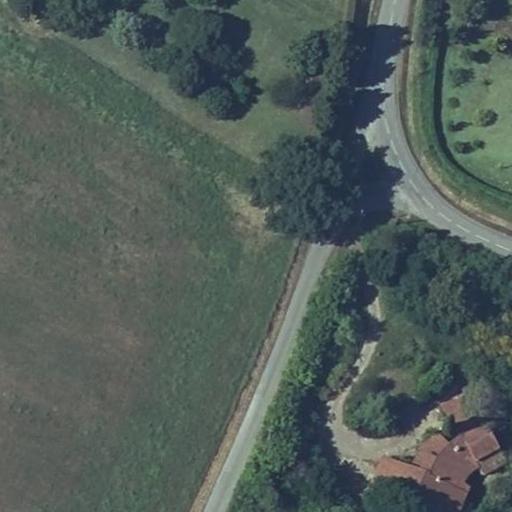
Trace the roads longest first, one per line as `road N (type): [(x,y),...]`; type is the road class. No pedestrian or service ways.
road 1 (unclassified): [(335,219),(215,511)]
road 2 (unclassified): [(382,76),(335,219)]
road 3 (tertiary): [(435,207),(399,158),(382,76)]
